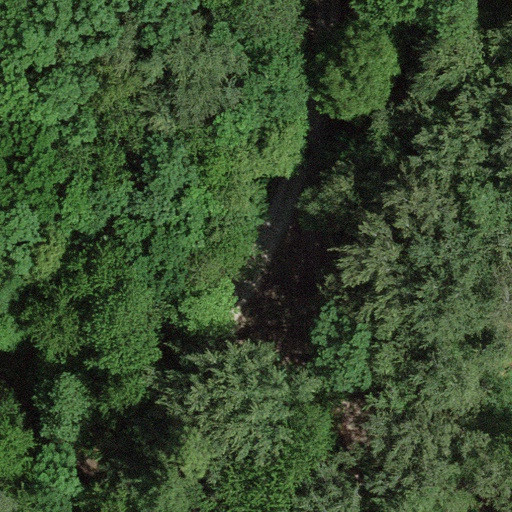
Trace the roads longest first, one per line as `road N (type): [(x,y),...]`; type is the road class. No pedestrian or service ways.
road 1 (track): [(313,0),(311,97),(281,218),(112,511)]
road 2 (track): [(281,218),(317,511)]
